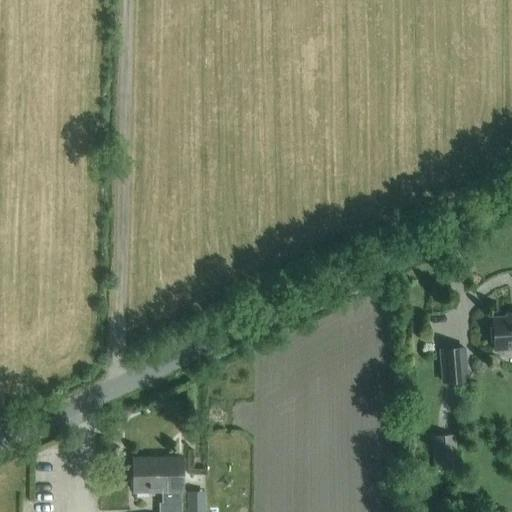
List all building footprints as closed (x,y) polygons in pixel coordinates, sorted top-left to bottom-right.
[(511,316),(492,319),(495,350),(511,349),(511,316)] [(465,346),(438,348),(441,384),(468,382),(465,346)] [(456,470),(454,435),(432,436),(434,471),(456,470)] [(181,511),(181,491),(182,491),(182,458),(133,459),(134,492),(162,491),(162,503),(159,503),(159,511),(181,511)] [(204,511),(205,503),(187,503),(187,511),(204,511)]
